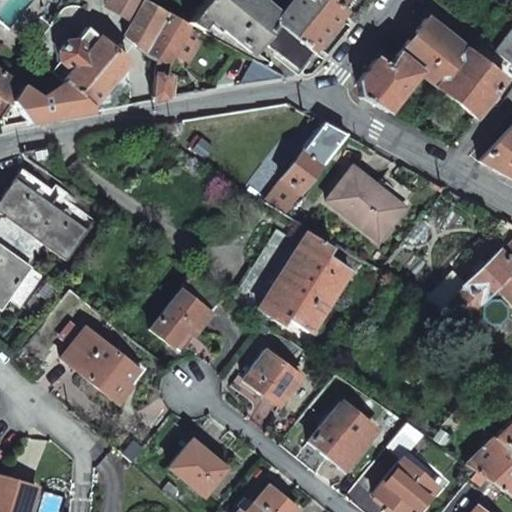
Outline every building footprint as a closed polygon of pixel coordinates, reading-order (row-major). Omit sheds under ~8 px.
[(107,0),(103,8),(131,23),(142,0),(107,0)] [(167,12),(143,0),(142,0),(131,23),(122,38),(145,57),(152,40),(167,12)] [(264,0),(261,5),(254,0),(203,0),(185,23),(197,32),(206,20),(249,54),(258,42),(294,70),(340,12),(339,9),(327,0),(264,0)] [(346,0),(327,0),(339,9),(346,0)] [(346,0),(339,9),(340,12),(344,15),(355,0),(346,0)] [(167,12),(152,40),(145,57),(153,63),(151,97),(153,102),(172,98),(173,88),(174,77),(165,77),(167,66),(174,54),(187,62),(204,35),(197,32),(185,23),(167,12)] [(417,73),(435,87),(464,50),(449,38),(424,19),(395,55),(396,55),(418,72),(417,73)] [(502,39),(511,46),(511,27),(511,26),(502,39)] [(128,63),(85,28),(58,60),(63,68),(53,78),(61,83),(91,108),(109,86),(128,63)] [(493,52),(511,66),(511,46),(502,39),(494,48),(495,50),(493,52)] [(435,87),(475,118),(482,109),(489,99),(503,80),(464,50),(435,87)] [(358,97),(385,112),(417,73),(418,72),(396,55),(385,68),(374,59),(355,83),(358,97)] [(20,85),(0,72),(0,118),(8,106),(20,85)] [(38,98),(20,85),(8,106),(20,116),(24,120),(27,124),(92,113),(91,108),(61,83),(38,98)] [(181,121),(165,123),(164,142),(180,139),(181,121)] [(301,151),(263,202),(282,214),(298,193),(331,151),(344,135),(321,123),(310,136),(300,150),(301,151)] [(494,171),(511,180),(511,130),(509,127),(476,161),(494,171)] [(48,147),(21,152),(21,154),(23,157),(44,172),(48,147)] [(92,220),(19,168),(4,189),(0,195),(0,215),(43,246),(64,261),(92,220)] [(324,200),(376,241),(402,208),(381,192),(380,193),(365,180),(349,168),(324,200)] [(282,214),(299,225),(314,204),(298,193),(282,214)] [(0,248),(28,268),(29,267),(43,246),(0,215),(0,248)] [(304,234),(256,310),(259,312),(307,236),(304,234)] [(307,236),(259,312),(281,326),(282,325),(301,337),(305,330),(309,333),(348,271),(336,265),(324,257),(329,249),(318,243),(307,236)] [(460,288),(437,310),(459,324),(460,323),(511,273),(511,240),(510,243),(499,254),(496,251),(459,287),(460,288)] [(28,268),(0,248),(0,301),(3,304),(7,298),(20,306),(41,275),(29,267),(28,268)] [(329,249),(324,257),(336,265),(341,257),(329,249)] [(511,273),(496,289),(511,306),(511,273)] [(188,287),(183,294),(199,306),(204,300),(188,287)] [(179,290),(147,329),(171,347),(183,331),(191,336),(208,314),(199,306),(183,294),(179,290)] [(82,328),(58,358),(116,403),(130,387),(125,383),(135,370),(82,328)] [(262,349),(240,379),(259,393),(277,406),(299,377),(262,349)] [(339,402),(306,442),(338,469),(371,429),(339,402)] [(511,416),(491,437),(511,458),(511,416)] [(404,423),(384,447),(399,459),(406,452),(420,435),(404,423)] [(480,448),(462,464),(473,472),(511,499),(511,458),(491,437),(480,448)] [(188,441),(166,467),(201,496),(223,469),(188,441)] [(406,452),(399,459),(423,479),(429,472),(406,452)] [(399,459),(371,494),(392,511),(414,511),(434,488),(423,479),(399,459)] [(0,511),(27,511),(35,487),(0,476),(0,511)] [(267,484),(244,511),(294,511),(298,508),(267,484)]
